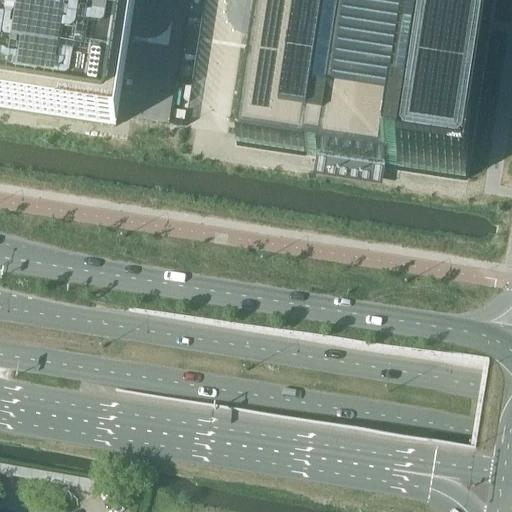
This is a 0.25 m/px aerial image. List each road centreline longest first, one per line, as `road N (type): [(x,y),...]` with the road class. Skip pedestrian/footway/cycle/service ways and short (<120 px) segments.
road 1 (secondary): [(511,390),(0,306)]
road 2 (secondary): [(0,355),(511,437)]
road 3 (secondary): [(438,328),(0,254)]
road 4 (secondary): [(0,404),(397,471)]
